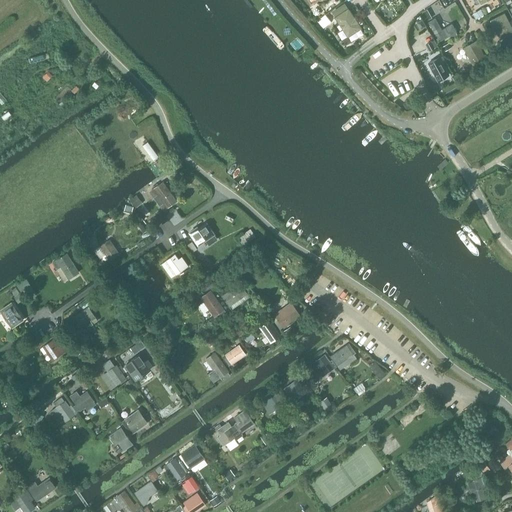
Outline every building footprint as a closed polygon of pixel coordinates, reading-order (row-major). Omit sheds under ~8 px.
[(440,0),(437,0),(431,4),(436,12),(445,7),(440,0)] [(353,32),(361,27),(349,9),(335,18),(346,34),(347,35),(350,35),(351,35),(353,34),(353,32)] [(324,28),(332,21),(326,14),(318,20),(324,28)] [(500,39),(511,32),(511,27),(505,14),(491,21),(500,39)] [(452,23),(441,30),(435,19),(428,23),(439,41),(457,31),(452,23)] [(473,65),(486,58),(477,41),(463,49),(473,65)] [(438,58),(428,63),(438,81),(448,75),(438,58)] [(148,140),(143,144),(153,159),(159,155),(148,140)] [(445,159),(437,166),(441,171),(449,164),(445,159)] [(163,182),(149,191),(154,198),(163,210),(167,207),(176,201),(163,182)] [(197,228),(190,233),(197,243),(204,239),(205,240),(209,246),(217,240),(213,235),(206,224),(198,229),(197,228)] [(250,229),(236,239),(241,247),(256,237),(250,229)] [(91,249),(85,240),(81,243),(87,251),(91,249)] [(100,247),(101,248),(109,260),(118,253),(109,240),(100,247)] [(188,244),(193,251),(197,248),(192,241),(188,244)] [(66,253),(52,262),(56,269),(60,266),(68,279),(79,272),(66,253)] [(175,254),(164,261),(174,275),(184,268),(184,269),(188,266),(184,260),(181,262),(175,254)] [(20,290),(29,284),(25,278),(16,284),(20,290)] [(231,309),(244,300),(250,297),(240,283),(222,295),(231,309)] [(36,295),(32,289),(26,294),(29,299),(36,295)] [(226,312),(218,300),(211,290),(200,297),(203,302),(198,305),(203,313),(209,309),(216,320),(226,312)] [(18,302),(23,299),(19,293),(14,297),(18,302)] [(0,310),(12,328),(24,320),(11,301),(0,309),(0,310)] [(291,302),(274,313),(277,317),(284,326),(300,316),(292,303),(291,302)] [(95,317),(89,308),(76,317),(82,326),(81,326),(84,331),(93,324),(91,321),(93,319),(95,322),(98,320),(95,316),(95,317)] [(266,322),(260,326),(262,329),(271,341),(270,342),(271,342),(280,336),(270,323),(267,325),(266,322)] [(243,332),(239,326),(233,331),(237,336),(243,332)] [(250,332),(244,338),(248,343),(255,337),(250,332)] [(130,345),(133,351),(144,344),(141,339),(130,345)] [(57,346),(53,340),(44,346),(53,359),(62,353),(62,354),(68,350),(63,342),(57,346)] [(334,354),(330,356),(336,365),(337,365),(340,369),(356,358),(353,353),(354,353),(347,344),(334,354)] [(229,366),(232,363),(245,354),(239,345),(226,354),(227,355),(223,358),(229,366)] [(210,365),(213,369),(207,373),(213,382),(219,378),(220,377),(222,380),(230,375),(228,372),(219,358),(215,352),(206,359),(210,365)] [(140,353),(124,365),(135,381),(151,369),(150,367),(152,365),(144,354),(142,356),(140,353)] [(325,354),(316,361),(325,374),(334,367),(325,354)] [(110,359),(102,365),(107,372),(116,385),(125,378),(116,365),(115,366),(110,359)] [(384,374),(378,366),(373,370),(379,378),(384,374)] [(84,380),(78,371),(72,376),(77,384),(84,380)] [(291,397),(304,388),(298,379),(284,388),(291,397)] [(354,387),(358,392),(365,386),(361,381),(354,387)] [(275,389),(260,399),(269,413),(287,400),(283,395),(281,397),(275,389)] [(93,401),(87,392),(81,396),(78,392),(71,397),(73,401),(74,401),(76,404),(73,406),(77,411),(80,409),(80,410),(85,407),(87,410),(96,404),(94,400),(93,401)] [(55,407),(49,411),(54,418),(60,414),(64,421),(73,414),(64,401),(61,397),(53,403),(56,407),(55,408),(55,407)] [(332,406),(327,397),(320,401),(326,410),(332,406)] [(138,409),(125,418),(128,422),(134,431),(147,422),(141,413),(138,409)] [(220,423),(214,427),(216,430),(220,435),(217,437),(223,445),(226,443),(225,443),(234,437),(235,439),(236,439),(239,437),(242,435),(242,434),(241,432),(254,423),(248,414),(245,409),(234,417),(237,422),(235,423),(231,426),(228,421),(225,423),(225,424),(221,426),(220,423)] [(41,420),(35,417),(32,422),(38,425),(41,420)] [(489,436),(498,429),(493,422),(483,430),(488,436),(489,436)] [(131,440),(121,427),(112,433),(109,435),(115,444),(118,442),(121,447),(122,447),(124,450),(133,444),(130,440),(131,440)] [(498,429),(489,436),(490,439),(499,432),(498,429)] [(190,467),(191,467),(204,458),(194,444),(180,453),(190,467)] [(511,457),(509,454),(500,461),(505,467),(509,464),(511,468),(511,457)] [(178,463),(175,459),(166,465),(175,478),(184,471),(184,472),(188,470),(182,461),(178,463)] [(489,469),(485,463),(480,466),(484,473),(489,469)] [(234,475),(230,469),(223,474),(228,480),(234,475)] [(186,479),(184,480),(192,492),(199,487),(191,476),(186,479)] [(35,481),(28,485),(31,490),(32,489),(38,498),(51,489),(56,486),(50,477),(45,480),(38,485),(35,481)] [(485,498),(483,491),(486,490),(482,477),(467,482),(471,494),(473,493),(476,501),(485,498)] [(144,506),(146,504),(150,495),(155,492),(148,483),(135,492),(142,501),(141,502),(144,506)] [(15,497),(9,501),(12,504),(17,500),(24,511),(27,511),(35,507),(30,501),(33,499),(26,488),(21,490),(22,492),(15,497)] [(111,499),(105,503),(111,511),(117,508),(119,510),(123,507),(126,511),(125,511),(133,511),(138,509),(141,507),(137,501),(134,504),(126,492),(124,490),(116,496),(111,499)] [(430,511),(443,511),(440,500),(438,493),(427,502),(430,511)] [(194,511),(205,504),(199,495),(186,504),(186,505),(183,507),(186,511),(194,511)] [(220,501),(217,496),(210,500),(214,506),(220,501)]
